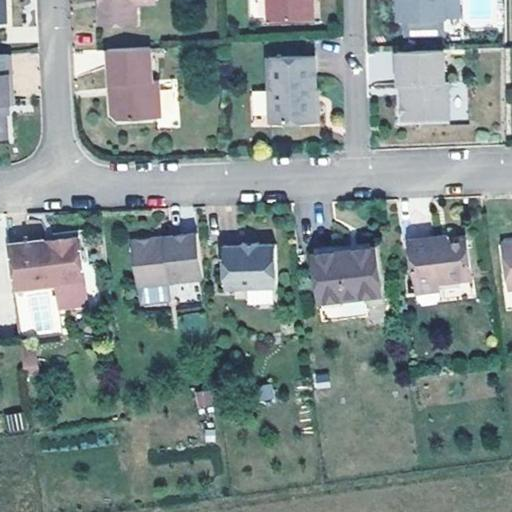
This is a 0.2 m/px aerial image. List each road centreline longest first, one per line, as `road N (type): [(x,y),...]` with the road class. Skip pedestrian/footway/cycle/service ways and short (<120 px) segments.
road 1 (residential): [(58,192),(357,182)]
road 2 (residential): [(53,0),(58,192)]
road 3 (residential): [(357,182),(354,0)]
road 4 (residential): [(357,182),(511,175)]
